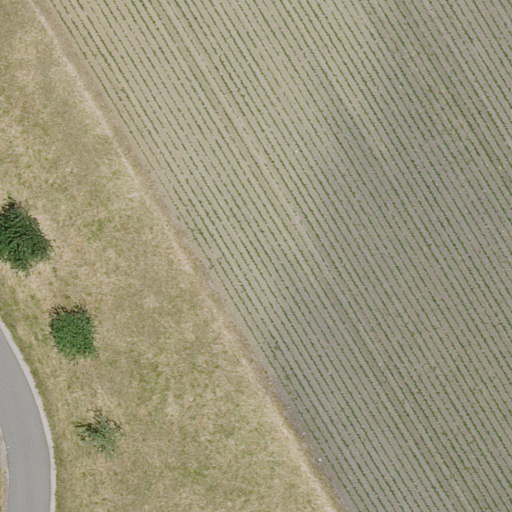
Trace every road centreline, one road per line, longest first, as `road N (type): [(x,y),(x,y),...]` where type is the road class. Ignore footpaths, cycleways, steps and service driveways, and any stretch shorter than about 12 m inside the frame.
road 1 (motorway): [(69,511),(153,278),(269,0)]
road 2 (motorway): [(142,0),(0,374)]
road 3 (track): [(27,511),(30,487),(0,369)]
